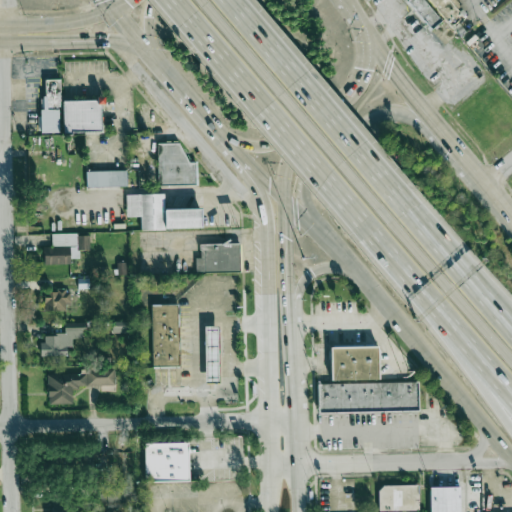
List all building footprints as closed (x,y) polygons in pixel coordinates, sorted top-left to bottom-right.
[(451,0),(466,15),(453,27),(450,29),(441,19),(427,29),(402,1),(401,0),(451,0)] [(101,130),(100,99),(61,101),(60,79),(44,80),(44,97),(40,97),(41,132),(61,132),(101,130)] [(197,185),(196,162),(183,162),(183,143),(158,143),(158,185),(197,185)] [(86,187),(126,186),(126,170),(86,171),(86,187)] [(124,194),(161,193),(161,209),(196,208),(196,229),(137,231),(137,216),(124,216),(124,194)] [(89,233),(52,235),(52,246),(43,247),(44,265),(70,264),(70,258),(79,258),(79,250),(90,249),(89,233)] [(196,245),(236,243),(237,272),(194,273),(193,257),(197,257),(196,245)] [(68,290),(44,290),(44,311),(69,310),(68,290)] [(178,304),(151,305),(153,367),(179,366),(178,304)] [(112,333),(128,332),(128,321),(112,321),(112,333)] [(41,356),(67,355),(67,346),(72,346),(72,337),(86,337),(86,322),(64,323),(64,334),(41,334),(41,356)] [(218,326),(204,326),(205,382),(219,382),(218,326)] [(331,345),(331,352),(332,382),(318,382),(319,412),(418,409),(417,381),(379,382),(378,344),(331,345)] [(47,374),(47,404),(72,404),(72,386),(114,386),(114,369),(86,369),(86,374),(47,374)] [(188,442),(144,443),(145,482),(189,481),(188,442)] [(418,484),(378,485),(379,511),(419,510),(418,484)] [(134,502),(135,486),(99,486),(98,501),(106,502),(106,506),(126,507),(126,502),(134,502)] [(459,511),(459,486),(429,487),(429,511),(459,511)] [(45,511),(62,511),(61,497),(45,498),(45,511)]
